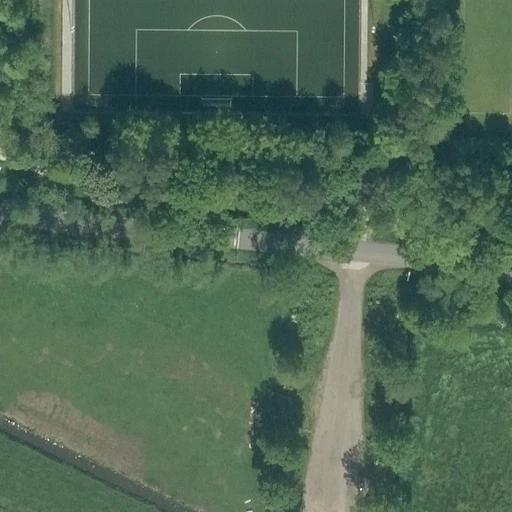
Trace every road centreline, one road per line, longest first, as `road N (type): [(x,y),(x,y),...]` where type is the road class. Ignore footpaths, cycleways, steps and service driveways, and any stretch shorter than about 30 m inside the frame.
road 1 (tertiary): [(511,266),(0,213)]
road 2 (track): [(358,250),(334,495)]
